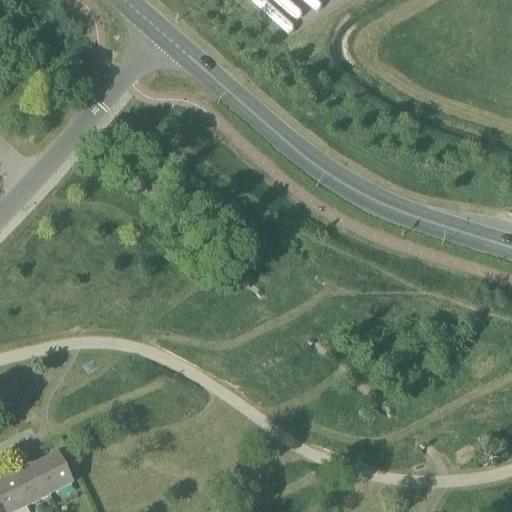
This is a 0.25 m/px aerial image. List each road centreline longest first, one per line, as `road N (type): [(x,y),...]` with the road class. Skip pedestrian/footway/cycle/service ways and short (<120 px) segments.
road 1 (tertiary): [(511,251),(358,197),(303,161),(162,36)]
road 2 (residential): [(162,36),(0,213)]
